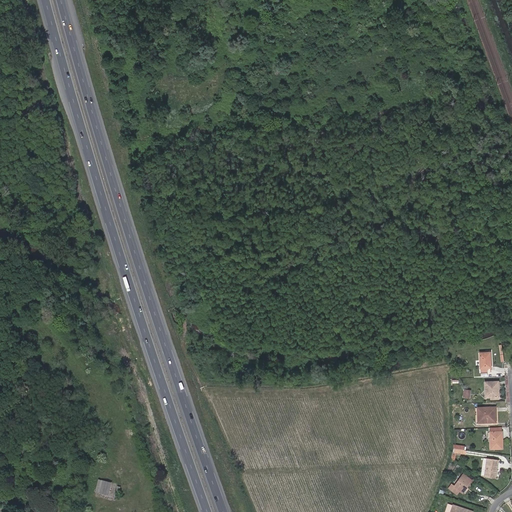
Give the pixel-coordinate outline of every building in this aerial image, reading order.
[(490,367),(490,352),(479,352),(480,368),(480,372),(487,371),(487,367),(490,367)] [(498,397),(498,382),(485,382),(485,398),(490,398),(498,397)] [(495,422),(495,407),(477,408),(478,423),(495,422)] [(502,448),(501,432),(490,432),(490,449),(502,448)] [(465,454),(466,451),(453,449),(451,459),(454,462),(455,453),(465,454)] [(498,464),(498,460),(486,458),(484,477),(496,478),(497,467),(495,467),(495,464),(498,464)] [(467,487),(472,481),(463,474),(454,486),(451,484),(448,488),(456,494),(459,491),(461,493),(466,487),(467,487)] [(108,495),(111,483),(98,480),(95,492),(108,495)]
